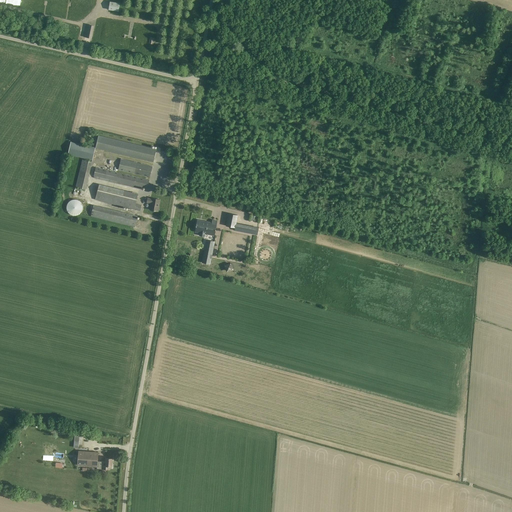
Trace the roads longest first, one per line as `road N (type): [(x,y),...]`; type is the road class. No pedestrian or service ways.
road 1 (track): [(209,84),(188,192),(475,270),(477,254),(511,263)]
road 2 (unclassified): [(126,511),(199,82)]
road 3 (unclassified): [(199,82),(0,36)]
